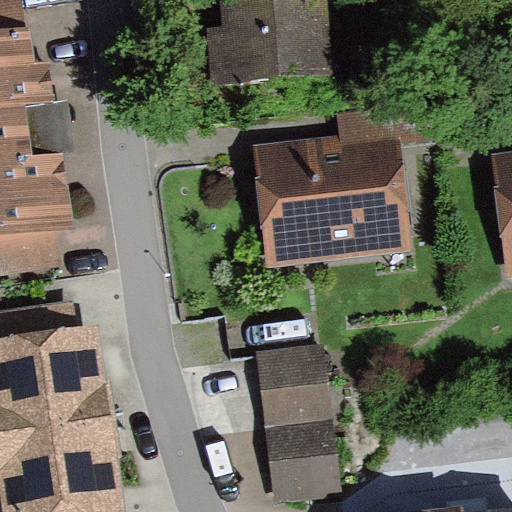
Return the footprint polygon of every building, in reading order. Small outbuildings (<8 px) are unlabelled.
[(20,0),(0,0),(0,30),(24,27),(20,0)] [(222,0),(223,27),(210,27),(212,79),(330,76),(327,0),(222,0)] [(0,106),(53,101),(49,64),(34,66),(29,27),(24,27),(0,30),(0,106)] [(0,106),(0,180),(68,174),(66,156),(77,155),(71,99),(53,101),(0,106)] [(438,103),(336,111),(339,140),(260,146),(270,267),(411,255),(402,149),(441,146),(438,103)] [(511,148),(492,152),(510,277),(511,276),(511,148)] [(68,174),(0,180),(0,238),(59,233),(73,230),(68,174)] [(59,233),(0,238),(0,275),(62,269),(59,233)] [(0,432),(118,417),(111,381),(106,382),(98,326),(79,329),(75,303),(0,313),(0,432)] [(345,497),(326,344),(257,352),(275,505),(345,497)] [(118,417),(0,432),(0,511),(115,511),(125,511),(118,458),(123,458),(118,417)]
